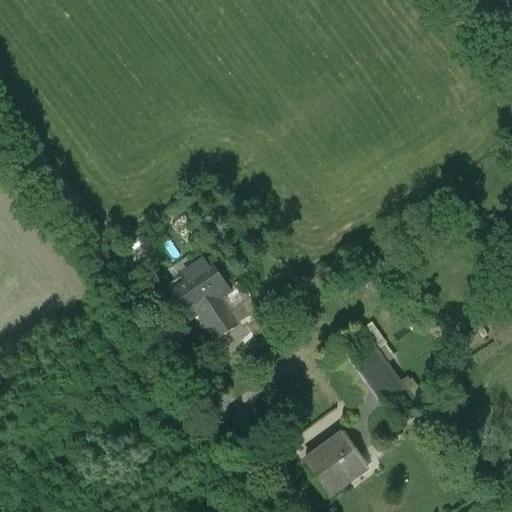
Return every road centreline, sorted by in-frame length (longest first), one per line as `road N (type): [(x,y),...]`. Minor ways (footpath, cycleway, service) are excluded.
road 1 (residential): [(109,252),(305,511)]
road 2 (unclassified): [(0,108),(109,252)]
